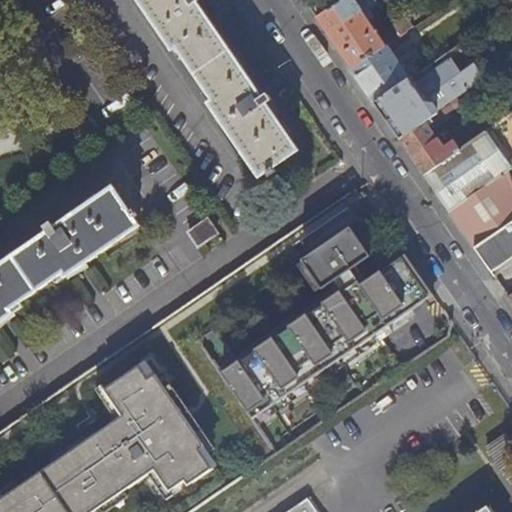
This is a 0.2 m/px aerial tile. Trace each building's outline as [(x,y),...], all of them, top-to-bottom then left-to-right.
[(260,178),(299,151),(195,0),(138,0),(174,51),(178,48),(215,102),(210,105),(260,178)] [(321,0),(309,8),(317,20),(346,0),(321,0)] [(346,0),(317,20),(351,69),(406,32),(413,27),(407,18),(392,28),(394,32),(382,40),(364,13),(376,5),(372,0),(346,0)] [(351,69),(364,87),(398,63),(390,51),(410,39),(406,32),(351,69)] [(375,104),(400,139),(458,99),(484,81),(474,65),(460,74),(451,60),(416,83),(413,79),(375,104)] [(364,87),(375,104),(413,79),(418,75),(412,66),(404,71),(398,63),(364,87)] [(400,139),(424,175),(459,151),(453,141),(443,148),(433,132),(453,118),(452,117),(465,109),(458,99),(400,139)] [(424,175),(449,212),(507,171),(511,168),(487,132),(459,151),(424,175)] [(449,212),(475,249),(496,236),(495,233),(511,222),(511,184),(507,171),(449,212)] [(66,277),(140,227),(113,188),(0,266),(0,323),(13,314),(10,309),(63,273),(66,277)] [(198,247),(217,235),(208,220),(189,233),(198,247)] [(475,249),(492,275),(511,261),(511,222),(495,233),(496,236),(475,249)] [(223,374),(253,419),(432,294),(404,253),(366,280),(356,265),(371,255),(350,226),(302,259),(321,287),(327,283),(335,294),(223,374)] [(92,511),(90,508),(105,498),(108,502),(155,470),(170,491),(185,480),(189,485),(212,469),(200,451),(205,447),(196,434),(191,438),(176,416),(181,413),(155,376),(148,381),(139,368),(105,392),(123,417),(87,442),(88,443),(56,465),(55,464),(0,501),(0,511),(92,511)] [(504,472),(511,466),(511,444),(507,436),(488,449),(504,472)] [(492,511),(488,506),(479,511),(317,511),(309,499),(290,511),(492,511)]
